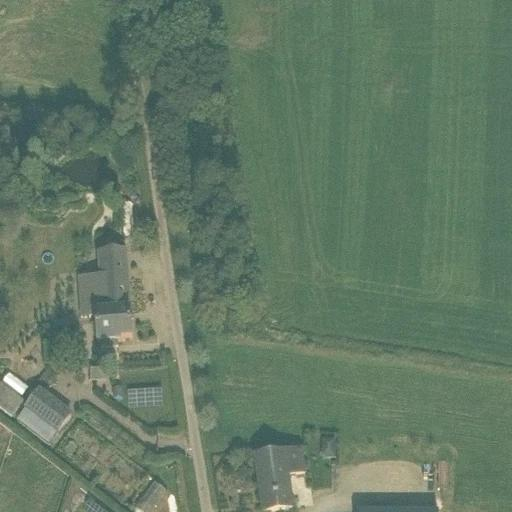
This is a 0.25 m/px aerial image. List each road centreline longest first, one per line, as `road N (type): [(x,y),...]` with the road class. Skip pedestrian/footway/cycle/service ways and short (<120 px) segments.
road 1 (track): [(113,0),(184,350)]
road 2 (unclassified): [(208,511),(184,350)]
